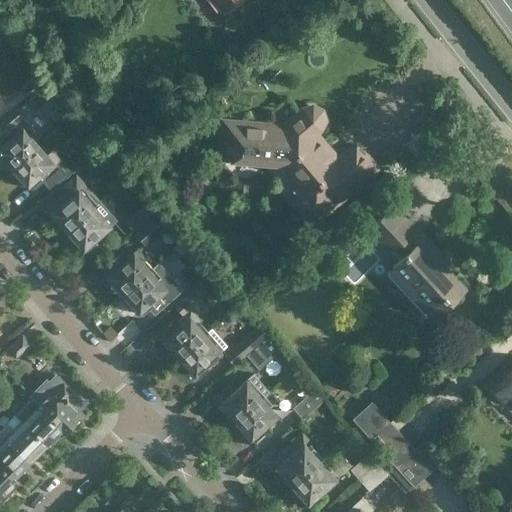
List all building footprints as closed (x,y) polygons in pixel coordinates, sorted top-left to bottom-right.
[(241,0),(215,0),(223,11),(230,6),(232,8),(242,1),(241,0)] [(0,20),(10,17),(3,1),(0,1),(0,20)] [(26,44),(14,49),(19,59),(31,54),(26,44)] [(47,84),(37,73),(21,86),(31,98),(47,84)] [(47,84),(31,98),(28,100),(36,110),(56,94),(47,84)] [(224,129),(222,150),(225,151),(225,153),(229,153),(228,156),(232,156),(232,158),(259,161),(266,154),(272,162),(280,155),(309,190),(294,203),(312,223),(338,200),(339,194),(345,194),(376,168),(373,166),(337,160),(314,133),(319,128),(322,124),(323,120),(323,115),(320,111),(317,108),(312,107),(308,108),(304,110),(284,127),(235,123),(234,125),(231,125),(231,127),(227,127),(227,129),(224,129)] [(37,145),(28,136),(35,130),(25,118),(20,112),(4,125),(9,131),(13,136),(5,143),(2,140),(0,141),(0,159),(9,169),(37,145)] [(173,133),(180,142),(191,134),(184,124),(173,133)] [(45,155),(37,145),(9,169),(20,182),(23,179),(30,188),(40,180),(50,190),(72,172),(52,149),(45,155)] [(92,157),(83,165),(90,173),(99,165),(92,157)] [(55,201),(45,210),(64,232),(93,207),(99,201),(75,174),(64,184),(66,187),(53,199),(55,201)] [(129,176),(117,186),(132,203),(144,193),(129,176)] [(396,204),(365,232),(386,255),(392,250),(400,258),(389,268),(433,315),(451,298),(456,302),(459,302),(461,300),(463,298),(462,292),(460,290),(464,286),(446,266),(449,263),(423,234),(422,235),(424,236),(422,238),(417,232),(420,230),(396,204)] [(101,217),(93,207),(64,232),(75,246),(79,243),(86,251),(96,242),(93,239),(111,223),(104,215),(101,217)] [(171,223),(159,211),(134,232),(146,245),(171,223)] [(183,238),(170,250),(200,281),(211,271),(183,238)] [(119,295),(150,267),(136,250),(115,269),(112,265),(101,275),(119,295)] [(142,314),(152,305),(148,301),(167,286),(150,267),(119,295),(131,309),(134,306),(142,314)] [(181,314),(200,297),(208,290),(201,282),(193,289),(192,288),(173,305),(181,314)] [(192,309),(182,316),(186,320),(172,332),(169,329),(159,338),(177,359),(208,332),(199,321),(201,319),(192,309)] [(248,354),(268,335),(260,326),(226,354),(235,365),(240,361),(240,360),(248,354)] [(217,342),(208,332),(177,359),(188,372),(190,370),(199,379),(209,370),(205,365),(227,346),(221,338),(217,342)] [(30,344),(22,334),(7,347),(15,357),(30,344)] [(248,354),(257,364),(278,346),(268,335),(248,354)] [(7,349),(0,354),(0,364),(1,366),(1,367),(3,369),(4,368),(6,370),(10,366),(9,364),(15,358),(7,349)] [(511,370),(490,391),(489,393),(489,397),(490,400),(492,403),(495,404),(501,403),(502,404),(505,402),(508,406),(506,408),(511,413),(511,370)] [(233,423),(265,396),(269,391),(253,373),(227,395),(225,392),(214,401),(233,423)] [(39,404),(66,430),(82,414),(66,397),(72,390),(64,381),(57,389),(55,387),(39,404)] [(302,418),(321,401),(312,391),(293,407),(302,418)] [(254,441),(265,432),(261,429),(276,415),(269,407),(272,404),(265,396),(233,423),(244,435),(247,432),(254,441)] [(61,434),(66,430),(39,404),(33,398),(17,414),(22,420),(46,443),(58,431),(61,434)] [(371,440),(391,422),(371,400),(356,413),(351,419),(371,440)] [(8,423),(0,430),(29,460),(46,443),(22,420),(13,429),(8,423)] [(416,498),(431,485),(423,476),(432,468),(391,422),(371,440),(400,471),(395,475),(416,498)] [(29,460),(0,430),(0,464),(13,477),(29,460)] [(310,450),(304,443),(309,438),(303,431),(279,453),(282,456),(271,465),(289,486),(322,458),(313,447),(310,450)] [(359,480),(379,462),(370,451),(349,469),(359,480)] [(319,493),(351,465),(343,456),(330,467),(322,458),(289,486),(301,500),(304,498),(311,506),(312,506),(314,508),(323,499),(321,497),(322,496),(319,493)] [(379,462),(359,480),(369,491),(389,474),(379,462)] [(0,499),(18,482),(13,477),(0,464),(0,499)] [(396,505),(408,495),(400,486),(388,496),(396,505)] [(408,495),(396,505),(402,511),(404,511),(415,502),(408,495)] [(369,511),(373,509),(362,496),(346,509),(348,511),(369,511)] [(100,508),(100,511),(131,511),(123,503),(121,505),(114,498),(111,498),(100,508)]
